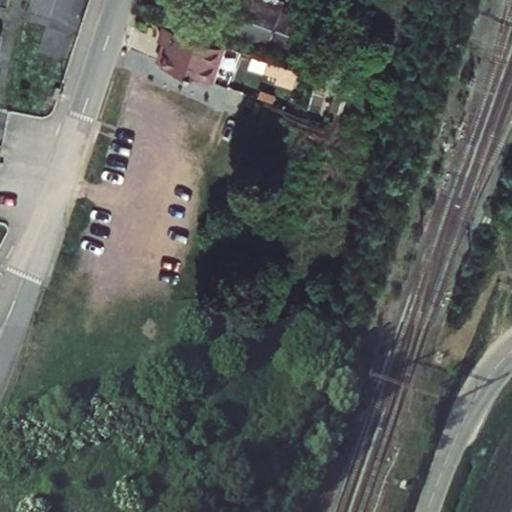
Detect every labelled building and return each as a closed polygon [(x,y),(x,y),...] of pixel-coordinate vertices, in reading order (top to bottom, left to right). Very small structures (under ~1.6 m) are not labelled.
[(283,49),(296,16),(254,0),(231,0),(222,25),(283,49)] [(164,45),(159,61),(210,80),(223,45),(165,24),(160,38),(170,42),(168,46),(164,45)] [(277,81),(283,83),(288,67),(253,55),(249,66),(279,76),(277,81)] [(283,83),(291,86),(297,71),(288,67),(283,83)] [(233,451),(251,426),(237,416),(219,441),(233,451)]
